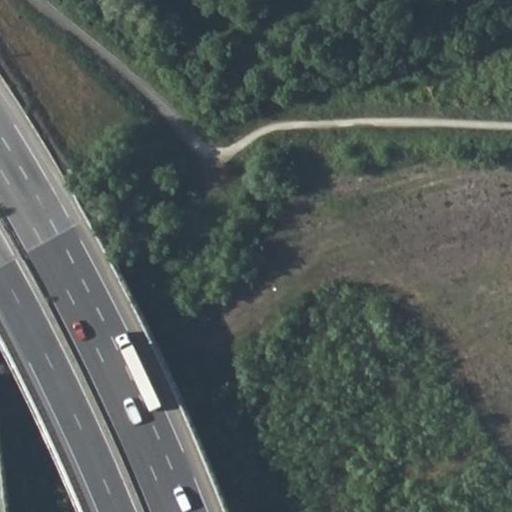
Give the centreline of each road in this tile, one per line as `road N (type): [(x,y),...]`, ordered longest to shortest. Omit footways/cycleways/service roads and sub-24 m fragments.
road 1 (trunk): [(182,511),(81,297),(0,153)]
road 2 (trunk): [(0,267),(118,511)]
